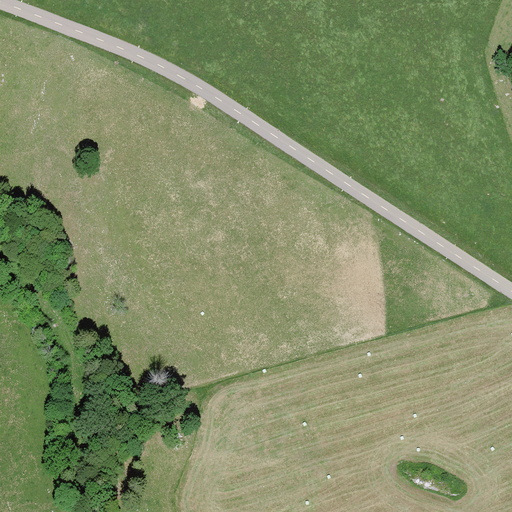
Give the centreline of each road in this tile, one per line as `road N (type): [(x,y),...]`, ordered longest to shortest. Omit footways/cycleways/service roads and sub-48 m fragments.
road 1 (tertiary): [(511,291),(160,66),(0,2)]
road 2 (track): [(0,231),(68,331),(94,386),(98,511)]
